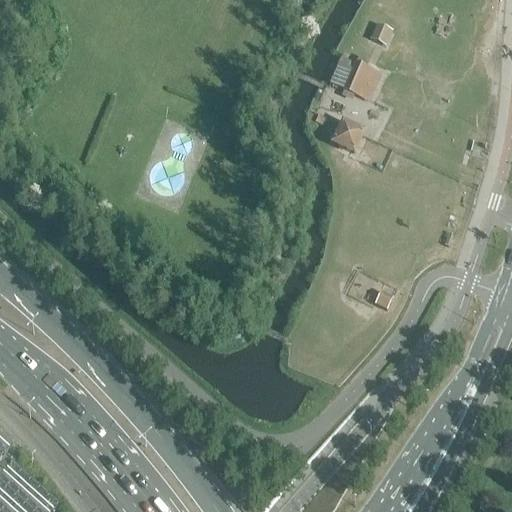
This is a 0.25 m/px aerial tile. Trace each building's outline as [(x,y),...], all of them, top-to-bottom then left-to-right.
[(385,49),(391,34),(376,27),(370,43),(385,49)] [(339,66),(331,83),(336,85),(335,88),(344,91),(343,93),(359,100),(367,103),(379,75),(355,65),(353,72),(349,70),(339,66)] [(341,126),(332,147),(352,156),(361,138),(362,136),(341,126)] [(394,299),(382,293),(375,306),(388,312),(394,299)] [(26,412),(5,395),(4,396),(13,403),(29,417),(39,426),(49,436),(68,455),(93,484),(115,511),(118,511),(115,508),(90,478),(70,455),(52,435),(41,425),(26,412)] [(333,511),(340,502),(361,464),(394,407),(393,407),(387,417),(345,491),(333,511),(331,511),(333,511)]
